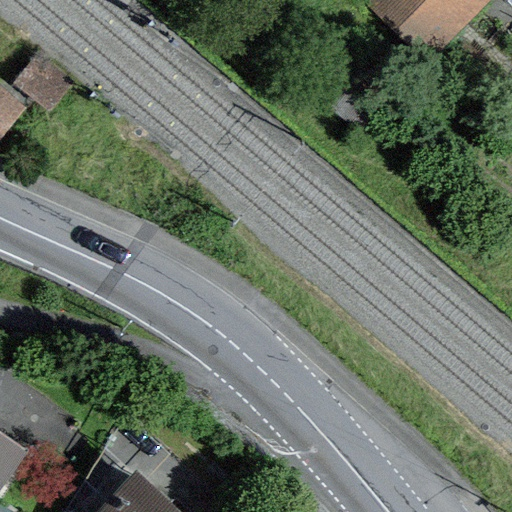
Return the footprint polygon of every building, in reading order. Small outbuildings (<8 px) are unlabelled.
[(490,0),(361,0),(428,65),(490,0)] [(73,86),(42,63),(22,88),(54,112),(73,86)] [(390,108),(347,68),(315,102),(358,142),(390,108)] [(0,153),(33,114),(0,86),(0,153)] [(0,492),(28,452),(0,432),(0,492)] [(180,511),(134,471),(96,511),(180,511)]
